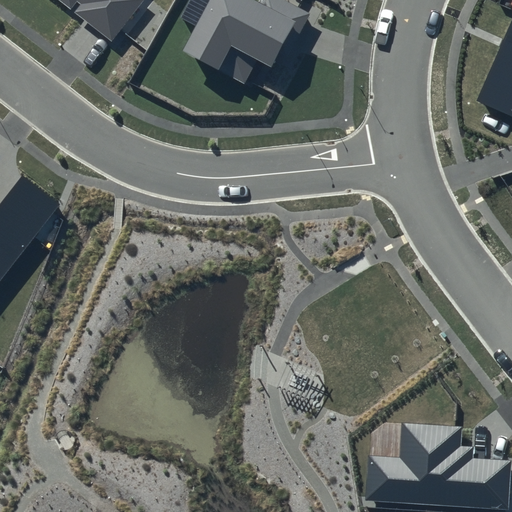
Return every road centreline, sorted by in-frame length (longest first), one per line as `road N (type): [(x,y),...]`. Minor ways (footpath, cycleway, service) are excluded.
road 1 (residential): [(0,66),(72,123),(125,155),(177,173),(235,177),(408,159)]
road 2 (residential): [(408,159),(453,255),(511,332)]
road 3 (residential): [(417,0),(402,63),(408,159)]
